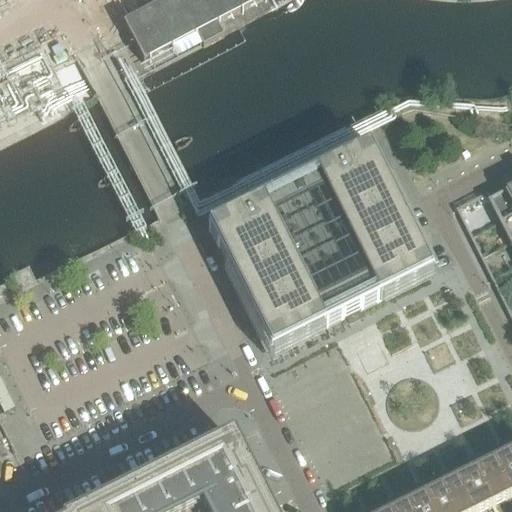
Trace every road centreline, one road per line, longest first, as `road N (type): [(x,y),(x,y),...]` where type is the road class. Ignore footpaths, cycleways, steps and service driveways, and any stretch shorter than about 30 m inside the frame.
road 1 (residential): [(0,507),(248,385)]
road 2 (residential): [(511,163),(433,205),(511,363)]
road 3 (residential): [(306,511),(248,385)]
